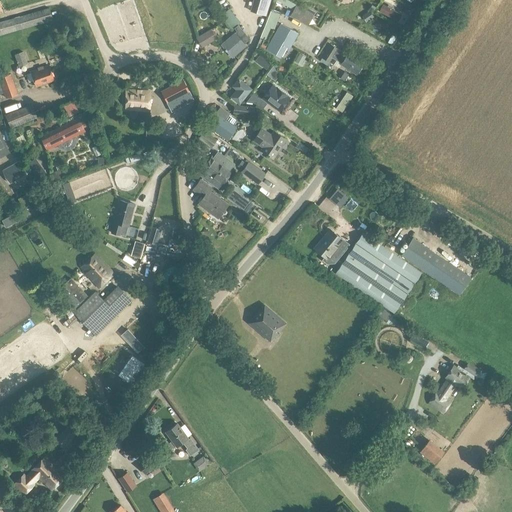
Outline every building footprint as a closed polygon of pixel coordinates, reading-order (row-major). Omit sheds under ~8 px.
[(266,16),(271,0),(253,0),(250,11),(266,16)] [(287,0),(275,0),(294,10),(291,16),(308,25),(315,12),(306,8),(305,10),(287,0)] [(389,6),(388,8),(383,5),(379,12),(398,22),(402,15),(392,10),(393,8),(389,6)] [(0,34),(52,20),(48,7),(0,21),(0,34)] [(249,38),(238,25),(234,28),(243,38),(240,40),(243,44),(249,38)] [(288,49),(293,39),(294,39),(297,34),(280,25),(266,49),(280,56),(284,47),(288,49)] [(369,27),(365,36),(382,44),(386,35),(369,27)] [(220,40),(228,35),(224,28),(216,34),(220,40)] [(207,32),(197,38),(201,45),(201,46),(202,48),(212,42),(207,32)] [(243,44),(240,40),(234,33),(221,44),(232,56),(245,45),(243,44)] [(392,40),(387,49),(391,51),(396,43),(392,40)] [(322,58),(320,60),(328,65),(329,63),(332,58),(337,60),(339,57),(334,55),(338,49),(330,44),(322,58)] [(211,60),(218,56),(214,49),(208,53),(211,60)] [(338,49),(334,55),(339,57),(337,60),(341,63),(341,64),(355,73),(362,63),(352,57),(348,54),(347,54),(338,49)] [(27,63),(23,51),(14,54),(18,66),(27,63)] [(266,60),(261,65),(267,70),(271,64),(266,60)] [(305,65),(300,72),(317,84),(322,77),(305,65)] [(32,73),(27,74),(30,83),(35,81),(36,86),(53,80),(49,67),(32,73)] [(10,73),(0,77),(0,82),(3,92),(6,98),(18,93),(10,73)] [(237,90),(231,97),(239,104),(251,89),(239,79),(233,86),(237,90)] [(288,87),(307,101),(313,93),(294,79),(288,87)] [(161,91),(171,110),(192,99),(182,80),(161,91)] [(36,94),(54,87),(52,81),(34,88),(36,94)] [(289,97),(273,85),(262,98),(279,111),(289,97)] [(332,112),(342,94),(333,89),(324,108),(332,112)] [(125,90),(124,108),(148,109),(149,91),(125,90)] [(253,93),(246,102),(255,103),(262,109),(266,104),(253,93)] [(5,114),(9,126),(10,127),(37,117),(32,104),(5,114)] [(234,105),(233,113),(253,115),(254,107),(234,105)] [(220,108),(208,126),(228,139),(236,128),(223,119),(228,113),(220,108)] [(41,137),(46,149),(84,130),(78,119),(41,137)] [(274,131),(272,134),(261,127),(252,140),(262,147),(261,150),(273,158),(286,139),(274,131)] [(161,130),(155,130),(155,136),(152,136),(152,142),(161,142),(161,130)] [(201,139),(198,143),(204,148),(207,144),(211,147),(216,140),(204,131),(199,138),(201,139)] [(0,156),(8,152),(2,141),(0,135),(0,156)] [(22,142),(16,145),(20,152),(26,149),(22,142)] [(204,171),(201,175),(209,181),(222,164),(226,157),(218,151),(213,158),(212,157),(202,170),(204,171)] [(141,153),(126,158),(128,163),(143,158),(141,153)] [(316,156),(311,163),(316,167),(322,161),(316,156)] [(222,164),(209,181),(219,188),(221,184),(231,170),(230,170),(235,163),(226,157),(222,164)] [(35,158),(26,164),(39,181),(47,175),(35,158)] [(9,183),(28,173),(20,159),(2,170),(9,183)] [(248,163),(242,171),(258,183),(264,175),(248,163)] [(53,182),(63,178),(59,169),(50,173),(53,182)] [(35,178),(28,181),(32,189),(39,186),(35,178)] [(217,218),(227,204),(208,190),(210,187),(200,179),(193,189),(203,196),(198,204),(217,218)] [(69,182),(63,185),(70,203),(76,201),(69,182)] [(38,188),(19,198),(22,204),(28,201),(31,209),(45,202),(38,188)] [(241,196),(235,203),(243,209),(249,202),(241,196)] [(119,200),(114,222),(113,222),(111,232),(119,234),(122,224),(128,226),(134,204),(119,200)] [(396,209),(399,204),(392,200),(389,205),(396,209)] [(3,220),(6,227),(20,219),(11,201),(5,204),(11,216),(3,220)] [(50,203),(42,206),(45,213),(53,209),(50,203)] [(161,230),(152,227),(147,242),(156,245),(161,230)] [(329,230),(314,248),(325,257),(323,259),(328,263),(335,262),(346,249),(349,244),(343,239),(342,240),(329,230)] [(335,273),(394,313),(422,272),(363,232),(335,273)] [(471,277),(413,237),(401,255),(459,295),(471,277)] [(95,254),(81,268),(96,283),(97,284),(111,271),(110,270),(95,254)] [(71,278),(56,291),(74,312),(88,298),(71,278)] [(74,312),(74,313),(96,335),(130,301),(117,287),(104,301),(95,292),(88,298),(74,312)] [(284,323),(265,306),(250,323),(270,340),(284,323)] [(379,306),(375,312),(387,321),(391,315),(379,306)] [(137,318),(129,311),(119,322),(127,329),(137,318)] [(387,321),(386,322),(388,323),(392,325),(394,325),(398,320),(391,315),(387,321)] [(381,353),(397,351),(396,339),(379,340),(381,353)] [(432,350),(427,356),(431,360),(437,355),(432,350)] [(132,355),(118,375),(130,384),(144,364),(132,355)] [(469,363),(464,370),(471,374),(471,373),(477,377),(481,370),(469,363)] [(436,392),(428,403),(443,413),(451,401),(446,398),(455,384),(461,388),(469,376),(457,368),(454,366),(446,378),(447,379),(437,393),(436,392)] [(49,397),(40,404),(45,411),(54,404),(49,397)] [(177,423),(166,431),(172,441),(176,446),(177,446),(182,442),(187,448),(185,450),(190,456),(199,450),(194,443),(193,444),(188,438),(188,439),(177,423)] [(74,437),(67,430),(55,441),(62,448),(74,437)] [(164,437),(155,443),(164,456),(173,449),(172,449),(176,446),(172,441),(168,443),(164,437)] [(420,452),(436,465),(445,453),(430,440),(420,452)] [(152,455),(139,464),(145,474),(151,470),(159,465),(152,455)] [(204,456),(193,464),(199,472),(209,464),(204,456)] [(24,474),(13,484),(24,495),(35,485),(34,484),(40,478),(51,489),(63,477),(44,457),(32,469),(26,475),(24,474)] [(119,478),(127,491),(136,485),(128,472),(119,478)] [(154,499),(153,499),(160,510),(168,505),(161,494),(154,499)]
